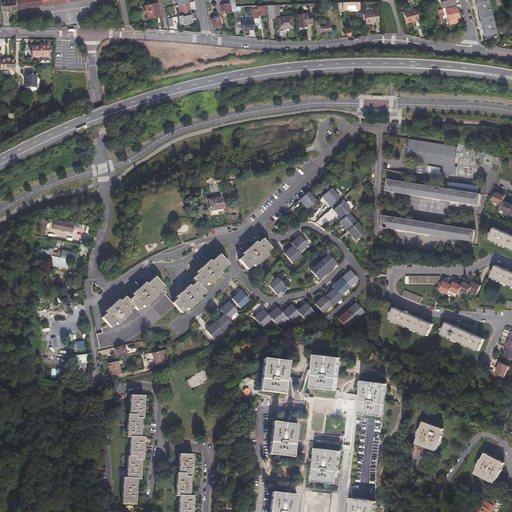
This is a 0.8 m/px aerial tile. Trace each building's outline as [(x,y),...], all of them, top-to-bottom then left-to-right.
[(19,10),(17,0),(15,0),(2,2),(4,11),(7,10),(8,12),(19,10)] [(17,0),(19,10),(84,0),(17,0)] [(219,0),(210,0),(211,2),(216,1),(218,11),(222,10),(220,4),(219,0)] [(235,0),(219,0),(220,4),(221,4),(223,13),(231,11),(230,2),(236,1),(235,0)] [(486,0),(475,0),(485,37),(495,35),(486,0)] [(339,3),(340,11),(345,11),(345,10),(360,9),(360,2),(339,3)] [(191,3),(180,5),(182,14),(193,12),(191,3)] [(158,4),(145,6),(148,19),(161,16),(158,4)] [(271,19),(276,19),(276,16),(275,9),(270,9),(270,6),(247,7),(248,10),(253,10),(258,10),(258,8),(263,8),(263,10),(268,10),(268,16),(270,16),(271,19)] [(457,7),(447,10),(450,20),(457,19),(459,18),(457,7)] [(258,17),(268,16),(268,10),(263,10),(263,8),(258,8),(258,10),(253,10),(254,17),(258,17)] [(415,20),(420,19),(419,16),(417,9),(405,12),(408,22),(415,20)] [(436,12),(440,23),(446,22),(443,10),(436,12)] [(366,13),(367,23),(380,22),(378,11),(366,13)] [(311,13),(298,15),(301,28),(309,27),(308,25),(313,24),(311,13)] [(191,15),(179,18),(181,25),(193,22),(191,15)] [(292,16),(279,18),(282,35),(286,35),(285,30),(296,29),(294,22),(293,22),(292,16)] [(223,27),(221,18),(216,19),(212,20),(214,29),(223,27)] [(252,20),(240,21),(241,30),(253,29),(252,20)] [(332,22),(329,22),(329,27),(324,27),(324,32),(333,32),(332,22)] [(38,46),(31,46),(30,56),(47,56),(48,45),(38,45),(38,46)] [(7,60),(2,59),(2,69),(17,70),(17,60),(12,60),(7,60)] [(25,78),(24,85),(36,86),(36,73),(25,73),(25,78)] [(451,178),(451,176),(456,177),(456,176),(457,176),(458,169),(455,168),(458,149),(410,142),(407,161),(444,167),(443,173),(440,172),(441,169),(429,167),(427,175),(440,177),(440,175),(442,175),(442,176),(443,176),(443,177),(451,178)] [(479,206),(481,194),(477,194),(478,188),(447,183),(446,189),(388,180),(386,191),(479,206)] [(338,199),(328,189),(319,198),(328,207),(338,199)] [(316,202),(309,193),(300,201),(308,210),(316,202)] [(505,197),(496,193),(492,201),(501,205),(500,209),(511,214),(511,204),(503,201),(505,197)] [(220,197),(208,200),(210,211),(222,209),(220,197)] [(341,219),(348,213),(350,211),(342,202),(333,210),(341,219)] [(356,223),(348,213),(341,219),(338,221),(346,231),(356,223)] [(473,243),(475,231),(382,216),(380,228),(473,243)] [(72,233),(74,223),(54,220),(52,229),(72,233)] [(364,232),(356,223),(346,231),(354,239),(364,232)] [(280,224),(276,228),(280,232),(284,228),(280,224)] [(511,235),(494,227),(488,239),(511,249),(511,235)] [(292,244),(294,246),(300,253),(308,245),(301,236),(292,244)] [(266,248),(257,238),(252,243),(250,241),(237,253),(239,254),(233,259),(243,270),(248,265),(250,267),(263,255),(261,253),(266,248)] [(300,253),(294,246),(284,254),(292,263),(301,255),(300,253)] [(61,257),(61,256),(61,255),(58,254),(59,253),(53,252),(53,249),(49,249),(49,250),(41,249),(40,254),(61,257)] [(73,253),(59,250),(59,253),(58,254),(61,255),(61,256),(72,259),(73,253)] [(192,274),(187,278),(190,282),(196,288),(201,283),(203,285),(215,273),(214,272),(222,264),(213,254),(205,262),(203,260),(191,271),(192,274)] [(329,255),(320,263),(327,272),(336,264),(329,255)] [(69,264),(70,259),(61,257),(60,258),(52,257),(51,263),(53,263),(64,265),(64,263),(69,264)] [(327,272),(320,263),(311,271),(318,280),(327,272)] [(511,285),(511,272),(496,265),(491,277),(511,285)] [(341,279),(348,288),(358,280),(350,271),(341,279)] [(46,287),(53,288),(55,278),(49,277),(46,287)] [(128,297),(123,300),(124,301),(129,307),(132,310),(137,306),(138,308),(151,296),(150,294),(157,287),(148,277),(141,284),(139,283),(127,294),(128,297)] [(435,285),(435,277),(403,277),(403,284),(435,285)] [(275,279),(266,286),(274,295),(283,288),(275,279)] [(333,289),(339,296),(348,288),(341,279),(332,287),(333,289)] [(172,298),(167,303),(176,313),(182,308),(183,310),(196,298),(194,296),(199,292),(196,288),(190,282),(185,287),(184,285),(171,296),(172,298)] [(477,294),(481,285),(474,282),(472,286),(463,282),(462,286),(454,282),(452,286),(444,282),(440,291),(448,294),(450,291),(458,294),(460,291),(468,295),(470,291),(477,294)] [(418,302),(421,295),(404,288),(401,294),(418,302)] [(324,297),(332,305),(341,298),(339,296),(333,289),(324,297)] [(242,291),(233,299),(241,308),(250,300),(242,291)] [(101,314),(95,318),(105,328),(110,323),(112,324),(124,314),(123,312),(129,307),(124,301),(120,296),(114,302),(112,300),(99,311),(101,314)] [(322,313),(332,305),(324,297),(324,296),(314,304),(322,313)] [(221,310),(224,314),(228,319),(238,311),(230,302),(221,310)] [(297,311),(300,314),(305,320),(314,312),(306,303),(297,311)] [(356,303),(346,311),(354,320),(363,312),(356,303)] [(291,322),(300,314),(297,311),(291,305),(282,313),(286,316),(291,322)] [(277,324),(286,316),(282,313),(278,307),(269,315),(272,319),(277,324)] [(432,323),(394,307),(389,318),(427,335),(432,323)] [(263,327),(272,319),(269,315),(263,310),(255,318),(263,327)] [(354,320),(346,311),(338,319),(345,328),(354,320)] [(228,319),(224,314),(215,322),(223,331),(232,324),(228,319)] [(223,331),(215,322),(206,330),(214,339),(223,331)] [(485,339),(446,322),(441,334),(480,350),(485,339)] [(124,346),(113,348),(115,359),(126,356),(124,346)] [(161,351),(150,353),(153,361),(154,368),(165,365),(161,351)] [(87,354),(77,354),(77,370),(87,370),(87,354)] [(334,390),(338,358),(313,355),(309,387),(334,390)] [(283,395),(287,362),(262,358),(258,392),(283,395)] [(112,362),(106,363),(109,377),(121,375),(117,361),(112,362)] [(509,366),(500,362),(496,373),(504,377),(509,366)] [(361,414),(382,417),(385,384),(360,381),(358,403),(356,414),(361,414)] [(139,418),(140,396),(125,395),(124,414),(131,415),(131,418),(139,418)] [(131,415),(125,415),(124,414),(123,438),(127,438),(138,438),(139,418),(136,419),(133,419),(131,418),(131,415)] [(292,458),(296,425),(270,422),(266,455),(292,458)] [(445,429),(425,422),(417,443),(438,450),(445,429)] [(142,438),(138,438),(127,438),(126,457),(132,457),(132,460),(140,461),(141,461),(142,438)] [(339,452),(314,449),(309,482),(335,485),(339,452)] [(505,463),(486,453),(475,473),(495,483),(505,463)] [(190,455),(175,455),(175,474),(182,474),(182,478),(188,478),(189,478),(190,455)] [(139,480),(140,461),(132,460),(132,457),(126,457),(124,457),(123,479),(135,479),(139,480)] [(182,474),(175,474),(173,474),(172,497),(176,497),(176,496),(187,497),(188,478),(182,478),(182,474)] [(134,505),(135,479),(123,479),(119,479),(118,504),(134,505)] [(292,511),(295,496),(269,493),(266,511),(292,511)] [(190,511),(191,497),(187,497),(176,496),(176,497),(175,511),(190,511)] [(373,511),(375,501),(351,498),(349,498),(347,511),(373,511)] [(476,511),(491,511),(493,509),(497,503),(484,500),(476,511)]
